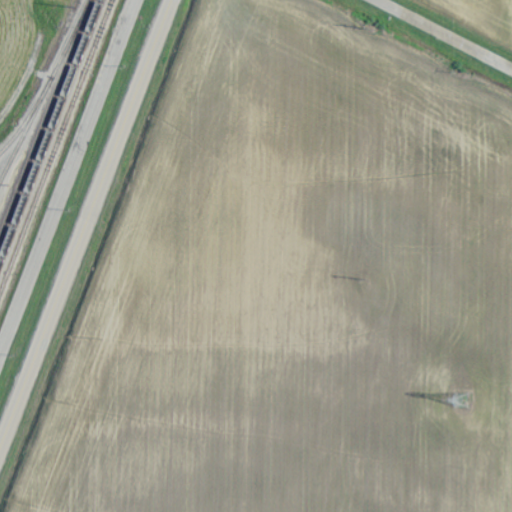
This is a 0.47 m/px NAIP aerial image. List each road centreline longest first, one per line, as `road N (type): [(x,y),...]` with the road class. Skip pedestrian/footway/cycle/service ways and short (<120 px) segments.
road 1 (residential): [(0,454),(174,0)]
road 2 (residential): [(511,69),(376,0)]
